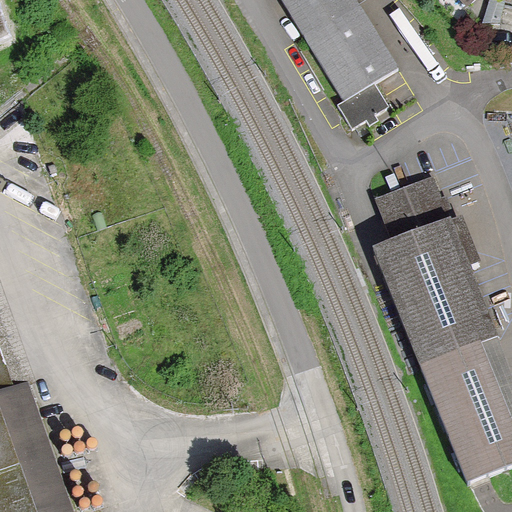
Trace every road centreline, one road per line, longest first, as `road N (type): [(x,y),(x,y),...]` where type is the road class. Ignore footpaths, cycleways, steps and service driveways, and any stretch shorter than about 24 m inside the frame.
road 1 (residential): [(128,0),(270,285),(325,423)]
road 2 (residential): [(0,212),(80,378),(108,409),(158,438),(278,434),(325,423)]
road 3 (residential): [(253,0),(355,167),(446,114)]
road 4 (residential): [(446,114),(479,147),(511,228)]
